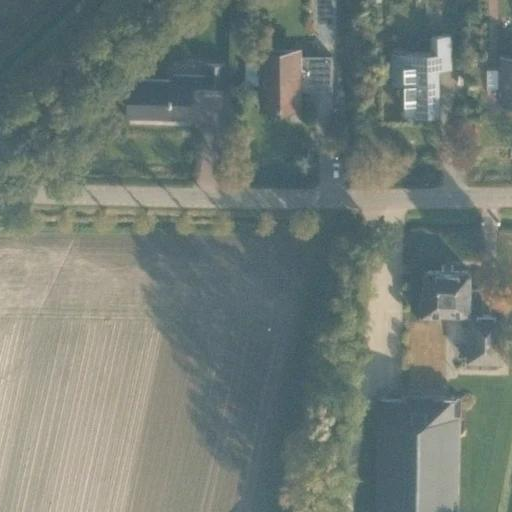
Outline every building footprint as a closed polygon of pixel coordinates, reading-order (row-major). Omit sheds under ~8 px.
[(239,23),(239,44),(254,45),(254,23),(239,23)] [(438,66),(451,66),(450,33),(431,33),(432,51),(391,52),(392,83),(404,82),(405,113),(439,112),(439,109),(445,109),(445,99),(439,99),(438,66)] [(299,88),(333,87),(333,53),(299,54),(299,49),(262,50),(262,73),(260,73),(260,88),(262,88),(262,104),(299,103),(299,88)] [(511,53),(499,54),(500,66),(487,66),(488,86),(500,86),(501,103),(511,102),(511,53)] [(191,88),(206,89),(223,89),(224,61),(205,61),(205,73),(171,72),(171,78),(128,77),(127,114),(191,115),(191,88)] [(506,359),(509,309),(482,307),(483,290),(477,283),(472,283),(473,265),(425,262),(422,310),(441,311),(442,308),(463,309),(463,320),(469,321),(467,356),(506,359)] [(375,511),(459,511),(461,393),(378,392),(375,511)]
